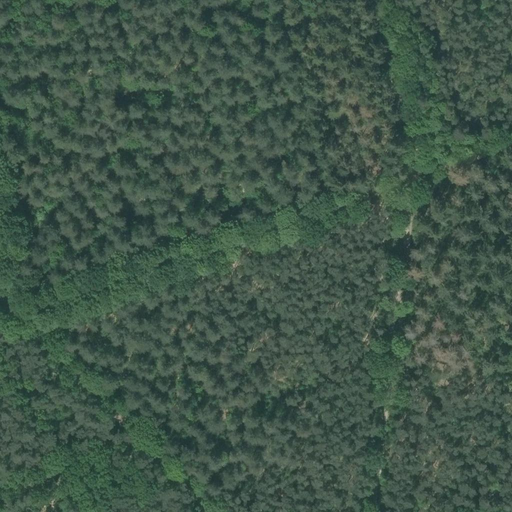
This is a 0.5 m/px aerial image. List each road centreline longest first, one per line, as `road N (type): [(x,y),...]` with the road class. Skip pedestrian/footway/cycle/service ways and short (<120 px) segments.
road 1 (track): [(15,311),(511,145)]
road 2 (track): [(210,511),(15,311)]
